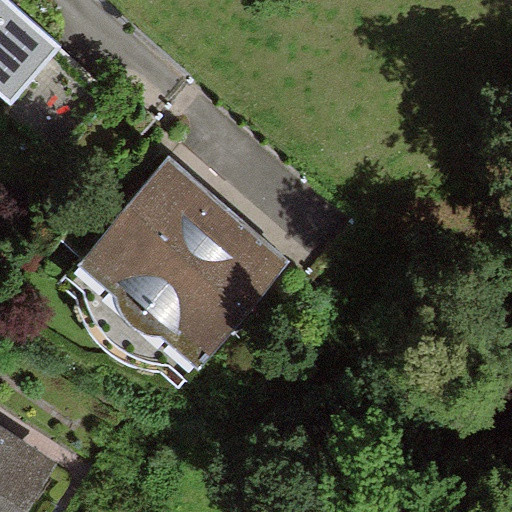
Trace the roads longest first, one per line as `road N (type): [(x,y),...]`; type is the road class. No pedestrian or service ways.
road 1 (residential): [(66,0),(326,225)]
road 2 (residential): [(399,511),(439,446),(472,437),(507,477),(494,511)]
